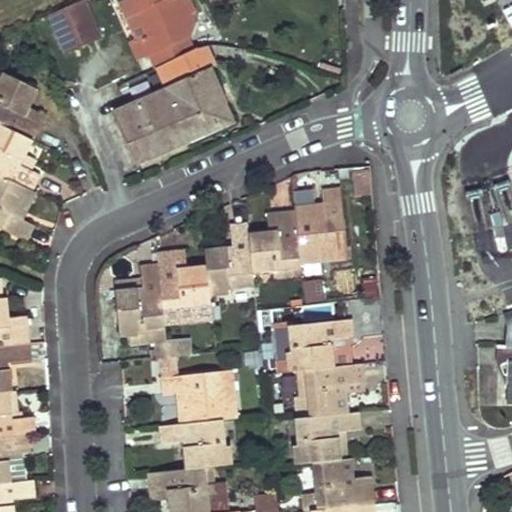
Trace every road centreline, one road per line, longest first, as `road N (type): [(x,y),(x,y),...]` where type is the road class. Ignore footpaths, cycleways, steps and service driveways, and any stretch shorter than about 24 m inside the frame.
road 1 (residential): [(81,511),(69,281),(79,251),(101,229),(291,142),(408,116)]
road 2 (secondary): [(408,116),(447,461)]
